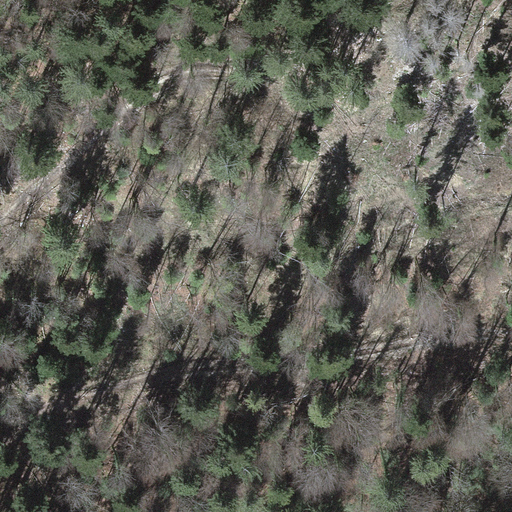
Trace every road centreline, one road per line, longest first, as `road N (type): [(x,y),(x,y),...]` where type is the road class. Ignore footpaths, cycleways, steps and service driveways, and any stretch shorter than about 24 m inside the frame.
road 1 (track): [(511,329),(106,357),(0,379)]
road 2 (track): [(0,207),(135,103),(203,77),(286,60),(405,0)]
